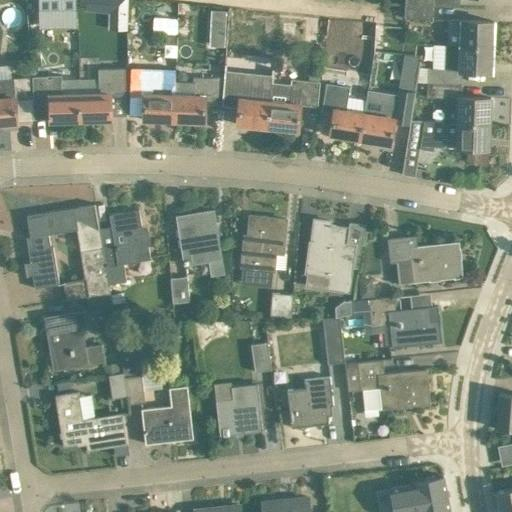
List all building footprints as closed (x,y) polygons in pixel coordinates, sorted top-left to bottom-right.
[(77,9),(77,0),(41,0),(41,9),(77,9)] [(106,0),(88,0),(88,12),(105,13),(106,0)] [(432,19),(433,5),(405,4),(404,17),(432,19)] [(212,9),(211,21),(226,21),(227,9),(212,9)] [(345,19),(333,18),(332,32),(344,32),(345,19)] [(447,44),(493,46),(494,20),(448,19),(447,44)] [(167,35),(167,42),(176,43),(176,35),(167,35)] [(493,46),(447,44),(447,59),(446,59),(446,68),(417,67),(417,82),(428,82),(462,84),(463,70),(492,71),(493,46)] [(99,91),(80,92),(81,119),(112,118),(111,92),(126,92),(126,68),(99,68),(99,91)] [(144,118),(174,120),(175,94),(157,93),(157,75),(157,69),(132,68),(132,92),(145,92),(144,118)] [(237,123),(267,126),(270,100),(251,98),(253,73),(225,70),(224,77),(223,96),(240,98),(237,123)] [(51,120),(81,119),(80,92),(62,92),(61,74),(32,75),(34,98),(50,97),(51,120)] [(2,78),(0,78),(0,123),(19,122),(17,99),(34,98),(32,75),(2,78)] [(206,96),(223,96),(224,77),(196,76),(196,82),(175,81),(175,94),(174,120),(205,121),(206,96)] [(318,105),(318,103),(320,81),(292,78),(289,102),(270,100),(267,126),(299,129),(301,104),(318,105)] [(462,96),(462,84),(428,82),(427,96),(446,97),(445,121),(490,123),(491,97),(462,96)] [(338,88),(334,113),(331,133),(361,138),(365,112),(347,109),(349,90),(338,88)] [(365,112),(361,138),(391,143),(395,118),(394,118),(397,97),(386,96),(383,114),(365,112)] [(424,120),(412,118),(407,145),(434,149),(434,145),(457,146),(457,147),(489,148),(490,123),(445,121),(424,120)] [(480,168),(488,169),(489,149),(468,148),(468,161),(480,161),(480,168)] [(77,229),(80,249),(103,245),(100,227),(96,203),(95,203),(75,206),(27,214),(31,236),(34,235),(35,247),(29,248),(31,261),(26,262),(26,261),(25,262),(27,275),(28,275),(33,274),(35,287),(60,283),(53,245),(51,245),(49,233),(77,229)] [(109,273),(111,283),(127,280),(124,263),(151,258),(150,251),(147,232),(143,232),(140,208),(110,213),(112,225),(100,227),(103,245),(109,273)] [(177,215),(180,235),(186,264),(223,257),(218,234),(217,234),(215,226),(217,226),(214,209),(177,215)] [(248,241),(244,241),(242,266),(274,268),(276,247),(284,248),(287,218),(285,218),(285,220),(267,218),(267,216),(263,215),(262,216),(251,214),(248,241)] [(352,271),(353,271),(357,242),(348,241),(350,226),(331,224),(331,220),(315,217),(312,241),(314,241),(313,248),(309,248),(306,271),(330,275),(329,288),(349,290),(352,271)] [(397,261),(400,283),(463,276),(459,240),(417,245),(416,234),(388,237),(391,262),(397,261)] [(67,299),(85,295),(110,291),(112,291),(111,283),(109,273),(85,278),(64,281),(67,299)] [(189,300),(187,275),(169,277),(172,302),(189,300)] [(372,277),(358,278),(360,297),(374,296),(372,277)] [(110,291),(85,295),(88,312),(125,305),(124,294),(111,297),(110,291)] [(270,316),(290,317),(294,293),(271,292),(270,316)] [(393,346),(422,342),(442,340),(438,305),(396,309),(395,296),(368,299),(370,313),(371,326),(391,324),(393,346)] [(354,315),(370,313),(368,299),(353,301),(354,315)] [(336,317),(352,313),(352,300),(344,300),(335,307),(336,317)] [(232,317),(242,318),(244,305),(233,304),(232,317)] [(58,368),(88,363),(104,360),(102,343),(85,346),(82,325),(86,324),(83,310),(46,316),(49,334),(52,333),(58,368)] [(340,317),(323,318),(328,362),(344,361),(340,317)] [(146,337),(157,336),(156,326),(145,327),(146,337)] [(251,343),(255,371),(271,369),(268,341),(251,343)] [(145,402),(139,342),(119,344),(124,372),(128,395),(129,404),(145,402)] [(345,362),(348,390),(363,388),(365,410),(431,403),(427,368),(385,372),(383,358),(345,362)] [(118,363),(105,365),(107,373),(119,371),(118,363)] [(128,395),(124,372),(109,374),(113,397),(128,395)] [(327,405),(334,404),(331,375),(305,378),(306,386),(288,388),(292,426),(329,422),(327,405)] [(216,399),(218,414),(220,434),(263,429),(258,382),(232,385),(234,397),(216,399)] [(142,408),(144,423),(146,443),(194,437),(188,385),(170,387),(172,405),(142,408)] [(79,390),(75,391),(55,394),(64,445),(86,442),(88,449),(128,443),(125,423),(123,411),(83,418),(79,390)] [(497,428),(511,428),(511,392),(500,392),(497,428)] [(357,426),(356,430),(357,434),(361,436),(365,434),(367,430),(365,426),(361,425),(357,426)] [(338,478),(341,511),(375,511),(372,474),(338,478)] [(451,511),(444,475),(413,481),(414,483),(399,486),(403,505),(403,511),(451,511)] [(511,511),(511,487),(492,491),(496,511),(511,511)] [(310,511),(309,496),(262,501),(263,511),(310,511)]
